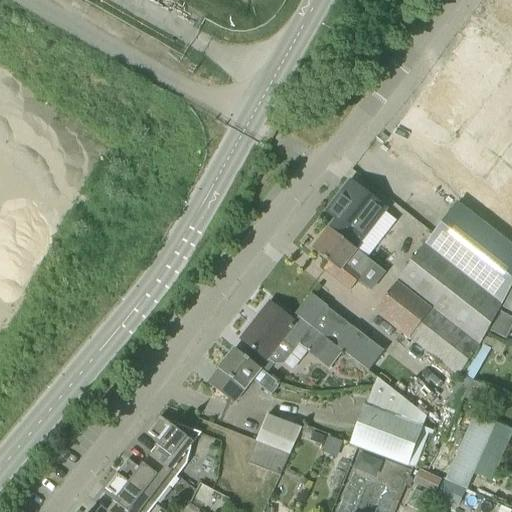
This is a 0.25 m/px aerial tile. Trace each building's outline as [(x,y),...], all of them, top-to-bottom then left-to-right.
[(473,100),(433,73),(403,117),(442,145),(451,133),(442,126),(453,110),(462,116),(473,100)] [(350,185),(326,215),(336,222),(330,230),(355,250),(384,212),(350,185)] [(511,246),(459,204),(427,246),(503,304),(511,287),(511,246)] [(372,263),(355,250),(330,230),(329,230),(313,251),(329,264),(324,270),(351,291),(372,263)] [(427,246),(398,284),(479,348),(495,318),(503,304),(427,246)] [(479,348),(398,284),(375,312),(458,377),(479,348)] [(298,318),(342,352),(369,372),(384,353),(327,309),(328,308),(311,295),(295,315),(298,318)] [(342,352),(298,318),(294,323),(270,304),(241,341),(267,361),(267,360),(275,365),(283,365),(299,345),(329,369),(342,352)] [(208,384),(228,400),(234,405),(253,381),(271,396),(280,386),(235,350),(219,370),(208,384)] [(453,393),(465,399),(473,383),(461,377),(453,393)] [(433,436),(434,433),(437,426),(376,379),(351,445),(415,469),(429,435),(433,436)] [(446,482),(466,491),(475,473),(496,425),(475,415),(446,482)] [(256,443),(267,447),(278,451),(290,456),(301,431),(267,416),(256,443)] [(161,443),(151,457),(178,477),(187,465),(192,447),(202,435),(161,419),(160,419),(159,419),(158,420),(159,421),(149,434),(161,443)] [(267,447),(256,443),(248,465),(258,469),(267,447)] [(258,469),(269,473),(278,451),(267,447),(258,469)] [(278,451),(269,473),(280,477),(290,456),(278,451)] [(117,475),(116,474),(116,475),(156,505),(178,477),(151,457),(140,470),(128,461),(117,475)] [(113,506),(120,511),(150,511),(156,505),(116,475),(117,476),(106,490),(118,499),(113,506)]
